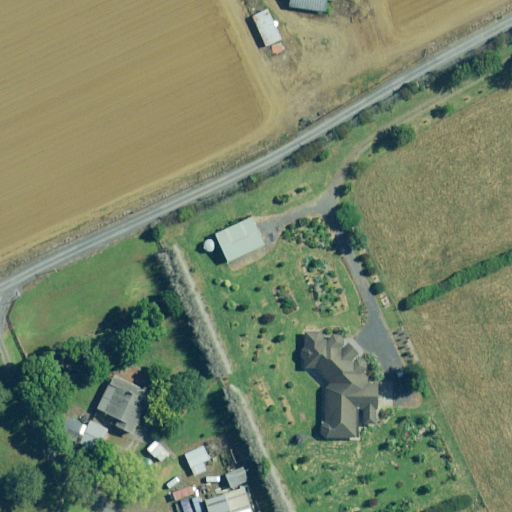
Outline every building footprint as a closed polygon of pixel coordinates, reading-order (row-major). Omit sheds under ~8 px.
[(287,0),(287,7),(323,11),(324,0),(332,1),(332,0),(287,0)] [(279,40),(266,10),(250,17),(264,47),(279,40)] [(262,245),(250,219),(214,235),(226,262),(262,245)] [(361,425),(373,425),(373,409),(375,410),(376,384),(372,384),(366,383),(366,379),(363,372),(365,369),(366,367),(366,366),(366,365),(366,364),(366,363),(365,362),(365,361),(364,360),(364,359),(363,359),(362,358),(361,357),(360,357),(359,357),(358,356),(359,355),(345,343),(345,341),(345,340),(344,339),(344,338),(343,337),(342,336),(341,335),(340,334),(339,334),(338,333),(336,333),(335,333),(334,333),(332,333),(326,340),(318,333),(303,331),(302,348),(301,348),(300,349),(299,349),(299,350),(298,351),(298,352),(297,353),(297,354),(298,355),(298,357),(298,358),(299,358),(300,359),(300,360),(301,361),(301,368),(314,369),(330,383),(322,392),(320,428),(319,428),(318,429),(317,430),(317,431),(317,432),(316,433),(317,434),(317,435),(317,436),(318,436),(318,437),(319,437),(320,438),(323,438),(323,439),(354,440),(354,425),(361,425)] [(150,395),(110,375),(93,408),(117,420),(114,426),(130,434),(150,395)] [(58,436),(74,442),(77,434),(81,436),(85,425),(66,417),(58,436)] [(107,432),(87,424),(79,444),(99,452),(107,432)] [(167,453),(153,441),(145,450),(159,462),(167,453)] [(208,459),(202,446),(183,455),(193,477),(205,472),(201,462),(208,459)] [(248,481),(242,467),(223,475),(228,489),(248,481)] [(250,511),(244,489),(204,502),(207,511),(250,511)]
